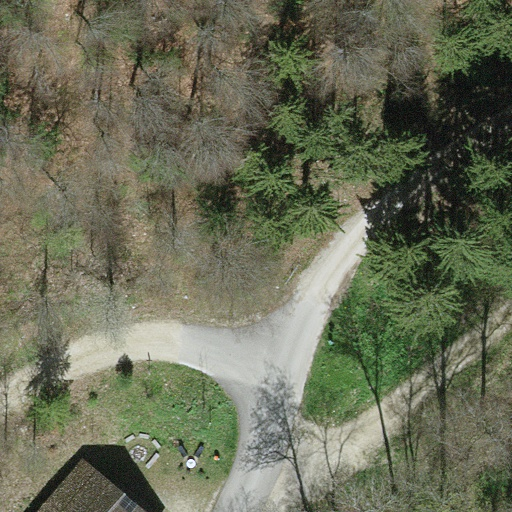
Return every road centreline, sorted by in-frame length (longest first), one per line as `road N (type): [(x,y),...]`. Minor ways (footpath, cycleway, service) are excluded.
road 1 (track): [(511,113),(443,155),(355,234),(305,308),(283,368)]
road 2 (track): [(245,499),(365,442),(511,310)]
road 3 (track): [(0,399),(83,353),(123,342),(205,345),(283,368)]
road 4 (track): [(245,499),(283,368)]
